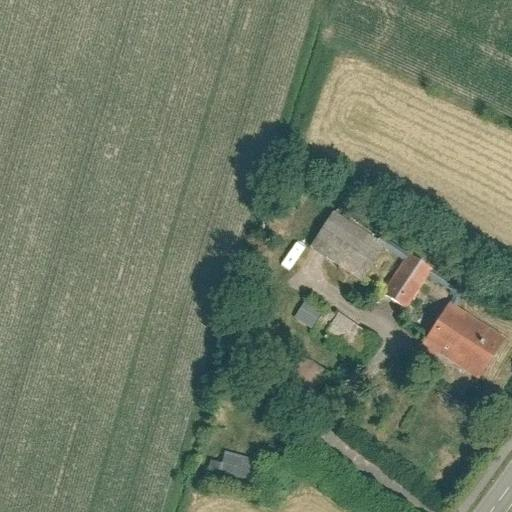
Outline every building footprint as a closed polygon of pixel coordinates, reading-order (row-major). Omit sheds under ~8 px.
[(327,218),(306,252),(357,284),(378,249),(327,218)] [(404,261),(381,299),(404,314),(427,276),(404,261)] [(291,318),(309,327),(317,311),(300,302),(291,318)] [(441,312),(419,352),(474,383),(496,343),(441,312)] [(335,319),(321,345),(348,360),(363,334),(335,319)] [(292,360),(279,386),(312,403),(325,377),(292,360)] [(221,457),(214,482),(251,492),(258,467),(221,457)]
